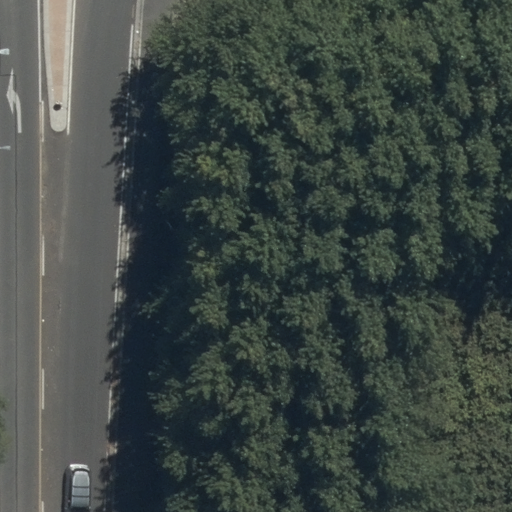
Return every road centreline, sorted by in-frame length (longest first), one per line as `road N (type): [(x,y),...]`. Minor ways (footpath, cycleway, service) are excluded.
road 1 (trunk): [(105,0),(97,128),(45,258)]
road 2 (trunk): [(45,258),(16,146),(9,0)]
road 3 (tertiary): [(45,258),(40,511)]
